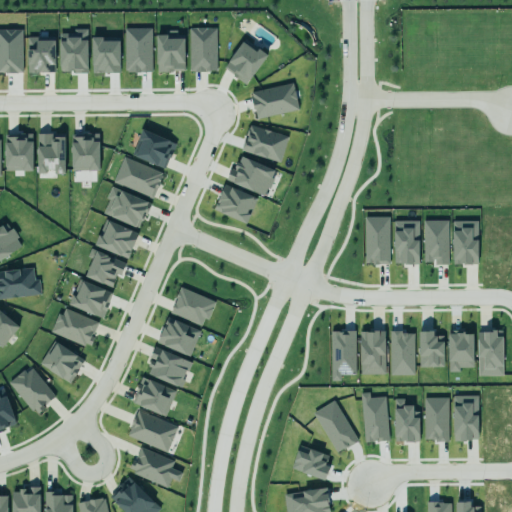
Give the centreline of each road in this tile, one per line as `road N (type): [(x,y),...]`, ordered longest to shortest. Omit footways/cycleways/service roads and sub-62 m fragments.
road 1 (residential): [(0,462),(54,436),(90,404),(191,183)]
road 2 (residential): [(291,314),(355,145),(363,0)]
road 3 (residential): [(345,0),(339,141),(271,305)]
road 4 (residential): [(0,106),(209,104),(191,183)]
road 5 (residential): [(271,305),(227,414),(209,511)]
road 6 (residential): [(231,511),(245,433),(291,314)]
road 7 (residential): [(334,293),(502,302),(511,312)]
road 8 (residential): [(171,228),(334,293)]
road 9 (residential): [(345,97),(475,98),(509,109)]
road 10 (residential): [(511,472),(385,475),(361,484)]
road 11 (residential): [(54,436),(75,467),(97,469),(101,447),(74,421)]
